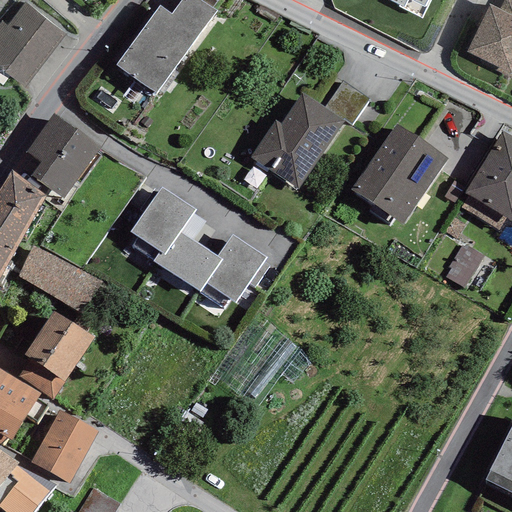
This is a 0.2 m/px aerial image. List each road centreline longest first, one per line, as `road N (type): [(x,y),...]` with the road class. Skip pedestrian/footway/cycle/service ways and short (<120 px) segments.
road 1 (residential): [(511,114),(278,0)]
road 2 (residential): [(511,348),(425,511)]
road 3 (tertiary): [(101,35),(0,179)]
road 4 (residential): [(217,511),(104,439)]
